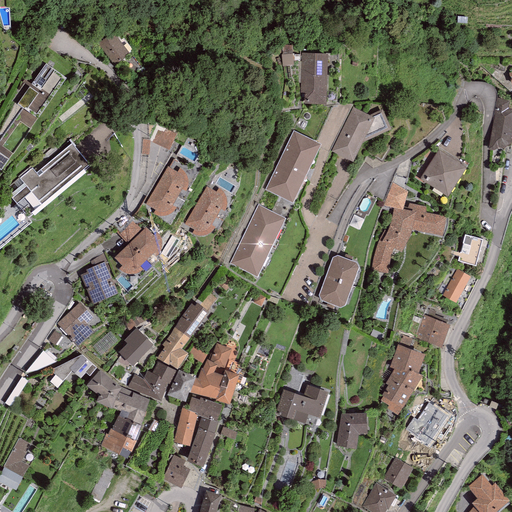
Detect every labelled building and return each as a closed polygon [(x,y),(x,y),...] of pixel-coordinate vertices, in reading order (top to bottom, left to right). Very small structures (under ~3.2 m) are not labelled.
[(113,32),(98,43),(115,65),(130,54),(113,32)] [(296,66),(295,48),(284,49),(286,67),(296,66)] [(327,53),(302,53),(301,93),(305,93),(305,104),(326,105),(327,53)] [(140,66),(132,57),(118,67),(126,77),(140,66)] [(0,171),(66,78),(46,63),(31,84),(30,86),(17,104),(23,107),(0,140),(0,171)] [(509,101),(497,98),(488,149),(494,150),(498,147),(503,148),(510,143),(511,131),(511,108),(508,108),(509,101)] [(369,115),(353,107),(331,151),(353,162),(362,143),(391,129),(382,109),(369,115)] [(321,143),(293,130),(265,189),(293,202),(321,143)] [(155,143),(174,148),(176,138),(158,134),(155,143)] [(32,167),(4,189),(28,218),(91,167),(71,143),(37,172),(32,167)] [(439,149),(420,178),(447,196),(466,167),(439,149)] [(167,166),(157,184),(177,197),(182,189),(183,187),(183,184),(183,181),(183,178),(181,174),(179,173),(177,172),(167,166)] [(179,168),(177,172),(179,173),(181,174),(183,178),(183,181),(183,184),(183,187),(182,189),(186,191),(187,189),(187,187),(188,184),(188,181),(187,178),(186,174),(184,172),(182,170),(179,168)] [(177,197),(157,184),(146,204),(155,210),(158,211),(161,212),(164,211),(167,210),(170,208),(172,206),(173,205),(177,197)] [(207,186),(196,204),(215,217),(220,209),(221,207),(222,205),(222,202),(221,199),(220,195),(218,193),(216,192),(207,186)] [(219,188),(216,192),(218,193),(220,195),(221,199),(222,202),(222,205),(221,207),(220,209),(224,211),(225,210),(226,208),(227,205),(227,202),(226,199),(225,195),(223,192),(221,190),(219,188)] [(426,206),(409,203),(407,210),(394,207),(391,221),(389,228),(387,231),(384,229),(379,240),(375,250),(372,262),(371,271),(388,273),(389,265),(391,254),(393,248),(401,252),(404,247),(410,235),(412,230),(442,236),(446,216),(426,213),(426,206)] [(215,217),(196,204),(184,223),(193,229),(195,230),(199,231),(202,231),(205,230),(208,228),(210,226),(211,225),(215,217)] [(155,210),(153,214),(156,215),(160,216),(163,216),(168,215),(172,213),(174,211),(176,207),(173,205),(172,206),(170,208),(167,210),(164,211),(161,212),(158,211),(155,210)] [(285,218),(258,205),(229,264),(257,277),(285,218)] [(128,242),(143,229),(137,223),(122,236),(128,242)] [(193,229),(191,233),(193,235),(197,236),(201,236),(205,235),(209,233),(212,231),(214,228),(211,225),(210,226),(208,228),(205,230),(202,231),(199,231),(195,230),(193,229)] [(146,227),(131,242),(146,259),(153,253),(155,251),(156,249),(157,246),(157,243),(156,239),(155,237),(153,235),(146,227)] [(157,232),(153,235),(155,237),(156,239),(157,243),(157,246),(156,249),(155,251),(153,253),(156,256),(158,255),(159,253),(161,250),(161,247),(161,244),(161,240),(160,237),(159,235),(157,232)] [(483,239),(465,234),(458,261),(475,266),(483,239)] [(146,259),(131,242),(114,257),(122,266),(124,267),(127,269),(130,270),(133,270),(136,268),(139,267),(140,266),(146,259)] [(356,262),(337,255),(332,257),(318,296),(320,300),(340,307),(345,306),(359,267),(356,262)] [(118,293),(105,262),(86,270),(87,272),(81,275),(92,305),(118,293)] [(122,266),(119,269),(121,271),(124,273),(128,274),(132,274),(137,273),(140,272),(143,269),(140,266),(139,267),(136,268),(133,270),(130,270),(127,269),(124,267),(122,266)] [(456,269),(442,295),(456,303),(470,276),(456,269)] [(209,293),(200,305),(207,310),(216,299),(209,293)] [(191,303),(174,327),(189,337),(209,311),(207,310),(200,305),(197,302),(194,306),(191,303)] [(94,317),(80,303),(57,324),(77,346),(94,330),(87,324),(94,317)] [(450,324),(424,315),(415,338),(442,347),(450,324)] [(164,347),(157,358),(168,365),(169,364),(177,369),(188,353),(182,349),(189,337),(174,327),(162,345),(164,347)] [(136,328),(124,340),(128,344),(119,352),(133,366),(154,345),(136,328)] [(67,351),(73,342),(57,332),(52,340),(67,351)] [(216,343),(210,361),(217,364),(213,372),(222,375),(225,370),(228,359),(231,349),(216,343)] [(425,354),(397,344),(390,368),(394,369),(385,384),(388,385),(382,395),(383,396),(380,400),(388,406),(386,408),(397,415),(422,375),(418,373),(425,354)] [(193,347),(189,355),(202,363),(207,355),(193,347)] [(43,351),(26,371),(37,370),(56,361),(43,351)] [(82,354),(50,370),(55,374),(50,381),(57,388),(71,371),(80,379),(86,373),(90,376),(97,368),(82,354)] [(210,361),(207,359),(202,368),(201,368),(197,378),(195,377),(190,392),(215,399),(222,375),(213,372),(217,364),(210,361)] [(240,364),(228,359),(225,370),(236,373),(240,364)] [(176,370),(157,362),(152,373),(147,370),(144,378),(133,374),(128,387),(160,401),(168,383),(170,384),(176,370)] [(195,377),(178,369),(167,395),(185,402),(189,391),(190,392),(195,377)] [(112,409),(122,387),(100,370),(87,386),(99,395),(96,402),(112,409)] [(225,370),(222,375),(215,399),(215,400),(230,404),(239,374),(236,373),(225,370)] [(303,396),(283,390),(276,413),(305,423),(308,414),(320,418),(328,391),(307,385),(303,396)] [(122,387),(112,409),(121,411),(118,416),(126,419),(126,418),(141,425),(149,399),(122,387)] [(222,405),(200,397),(199,400),(191,397),(187,410),(198,413),(217,420),(222,405)] [(437,407),(423,431),(439,440),(453,415),(437,407)] [(198,413),(187,410),(182,408),(174,442),(190,446),(197,418),(197,415),(198,413)] [(198,413),(197,415),(202,417),(198,427),(199,427),(214,433),(218,420),(217,420),(198,413)] [(366,413),(341,414),(336,446),(357,449),(358,434),(368,433),(366,413)] [(118,416),(111,429),(135,440),(141,425),(126,418),(126,419),(118,416)] [(215,433),(214,433),(199,427),(187,460),(203,467),(215,433)] [(111,429),(110,428),(107,434),(106,433),(100,445),(127,458),(130,451),(131,452),(136,441),(135,440),(111,429)] [(225,428),(223,435),(237,439),(239,432),(225,428)] [(19,437),(4,465),(23,476),(29,465),(21,461),(31,444),(19,437)] [(185,460),(173,455),(162,479),(181,487),(190,469),(183,466),(185,460)] [(383,478),(401,489),(414,467),(395,457),(383,478)] [(4,467),(0,474),(0,482),(16,490),(23,476),(4,467)] [(103,502),(118,473),(108,468),(93,498),(103,502)] [(482,475),(467,487),(477,498),(472,503),(474,506),(468,511),(495,511),(509,501),(495,483),(492,486),(482,475)] [(376,483),(361,507),(369,511),(386,511),(396,495),(376,483)] [(215,511),(221,495),(205,490),(199,511),(215,511)]
